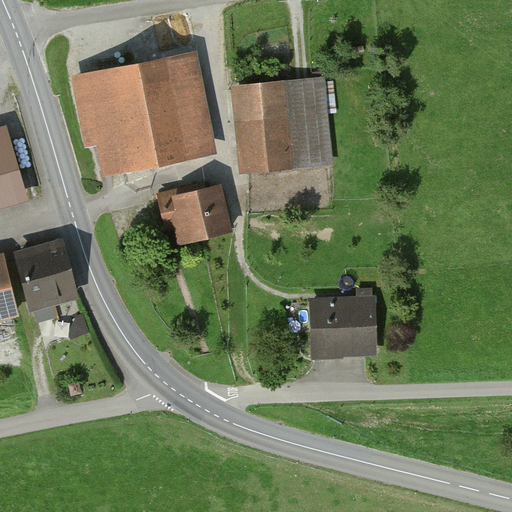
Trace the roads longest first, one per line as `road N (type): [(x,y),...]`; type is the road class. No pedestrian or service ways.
road 1 (tertiary): [(3,0),(105,303),(164,382)]
road 2 (tertiary): [(218,416),(511,500)]
road 3 (unclassified): [(511,392),(243,395),(226,401),(218,416)]
road 4 (track): [(17,29),(211,0)]
road 5 (unclassified): [(0,429),(134,402),(164,382)]
